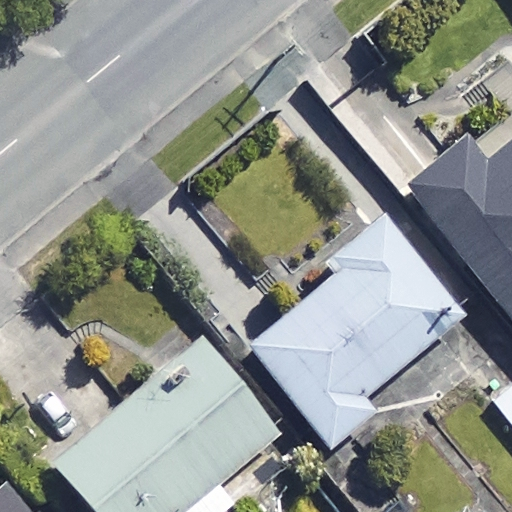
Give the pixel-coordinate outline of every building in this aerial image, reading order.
[(511,131),(480,157),(462,135),(398,186),(511,330),(511,131)] [(454,316),(374,214),(315,260),(325,273),(238,342),(320,446),(366,410),(354,395),(454,316)] [(248,449),(269,432),(194,337),(40,459),(81,511),(211,511),(224,502),(208,481),(221,470),(238,492),(265,471),(248,449)] [(511,382),(488,401),(511,430),(511,382)] [(20,511),(0,487),(0,511),(20,511)]
